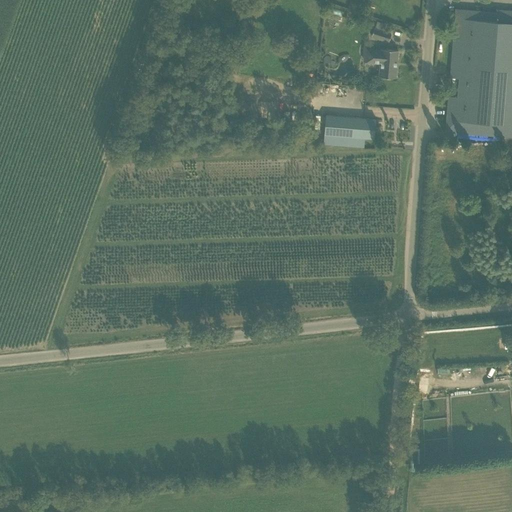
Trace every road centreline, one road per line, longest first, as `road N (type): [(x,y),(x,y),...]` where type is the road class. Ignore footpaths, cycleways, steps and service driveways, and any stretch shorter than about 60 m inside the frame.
road 1 (unclassified): [(406,317),(0,361)]
road 2 (unclassified): [(406,317),(433,0)]
road 3 (track): [(406,317),(389,511)]
